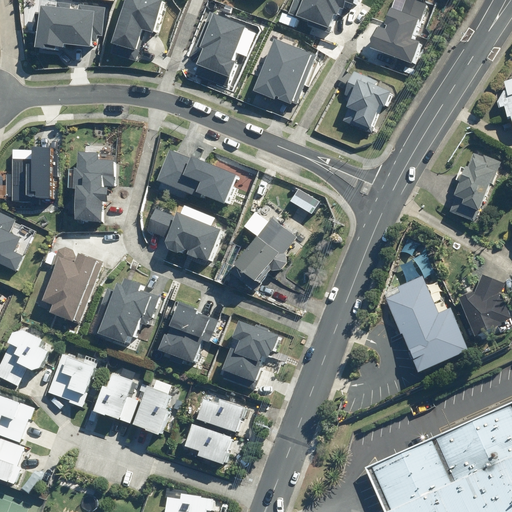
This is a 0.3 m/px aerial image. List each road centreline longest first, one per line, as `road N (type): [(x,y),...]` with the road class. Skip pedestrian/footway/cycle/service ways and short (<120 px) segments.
road 1 (residential): [(332,338),(137,251),(140,188),(165,100)]
road 2 (residential): [(269,503),(69,432),(47,478)]
road 3 (residential): [(165,100),(388,197)]
road 4 (tertiary): [(506,0),(388,197)]
road 5 (tertiary): [(332,338),(269,503)]
road 6 (residential): [(0,97),(165,100)]
road 7 (tertiary): [(388,197),(332,338)]
